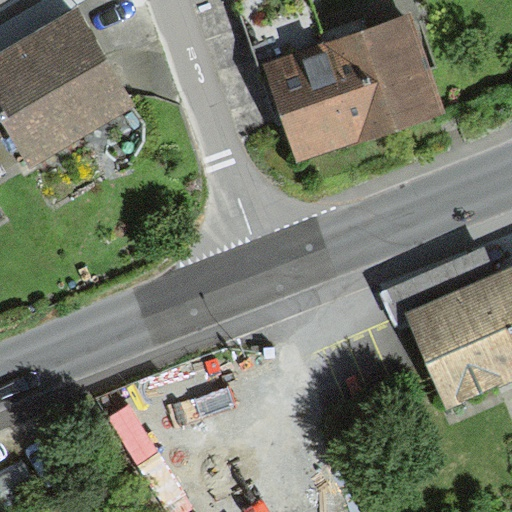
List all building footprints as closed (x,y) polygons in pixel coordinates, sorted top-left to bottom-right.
[(308,0),(245,0),(236,3),(258,74),(263,72),(327,51),(308,0)] [(23,48),(0,61),(0,125),(30,176),(136,114),(79,16),(23,48)] [(327,51),(263,72),(297,171),(446,120),(413,22),(352,42),(327,51)] [(486,253),(380,299),(395,332),(407,327),(405,321),(459,298),(498,281),(486,253)] [(459,298),(405,321),(407,327),(446,417),(511,389),(511,274),(498,281),(459,298)]
